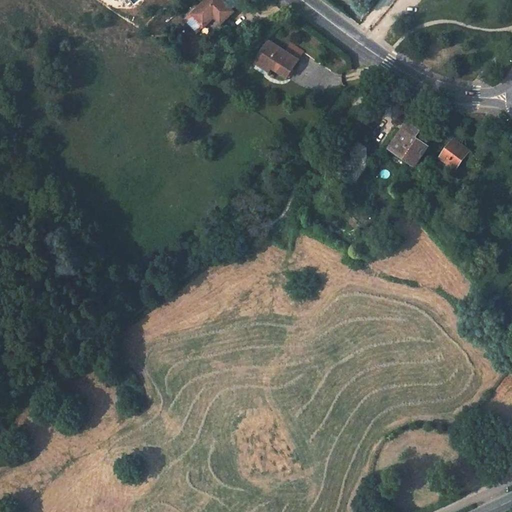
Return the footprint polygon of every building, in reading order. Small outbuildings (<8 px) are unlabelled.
[(214,13),(222,22),(233,10),(223,0),(205,0),(192,13),(204,26),(213,18),(211,16),(214,13)] [(266,40),(254,58),(268,67),(283,76),(294,57),(281,49),(266,40)] [(281,49),(294,57),(299,49),(286,41),(281,49)] [(251,64),(264,72),(268,67),(254,58),(251,64)] [(406,122),(399,131),(388,147),(413,164),(426,146),(419,141),(424,134),(406,122)] [(365,165),(365,146),(353,137),(332,164),(353,180),(365,165)] [(451,164),(457,170),(464,160),(461,158),(468,150),(453,139),(440,157),(451,164)] [(451,164),(440,157),(434,165),(444,173),(451,164)] [(402,199),(413,211),(417,206),(406,193),(402,199)]
